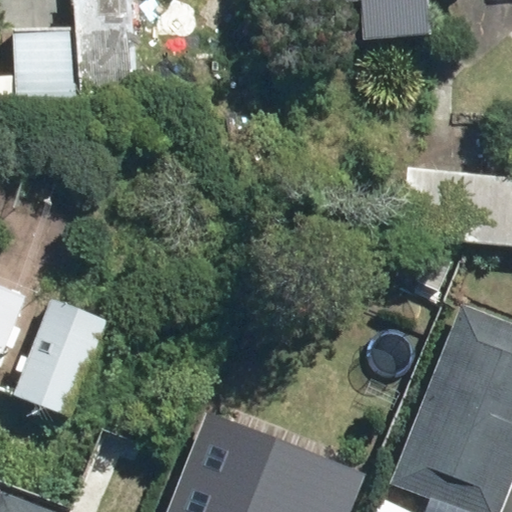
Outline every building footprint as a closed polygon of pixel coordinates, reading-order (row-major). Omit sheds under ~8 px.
[(138,104),(132,0),(73,0),(80,107),(138,104)] [(511,0),(312,0),(313,3),(351,0),(362,0),(365,41),(429,36),(426,0),(511,0)] [(72,104),(70,32),(15,34),(17,106),(72,104)] [(511,246),(511,178),(445,170),(437,238),(511,246)] [(436,301),(388,279),(370,318),(418,340),(436,301)] [(0,335),(15,299),(0,292),(0,335)] [(466,511),(505,511),(511,494),(511,322),(465,304),(394,484),(466,511)] [(57,416),(91,329),(41,309),(7,397),(57,416)] [(348,511),(363,476),(208,414),(168,511),(348,511)]
